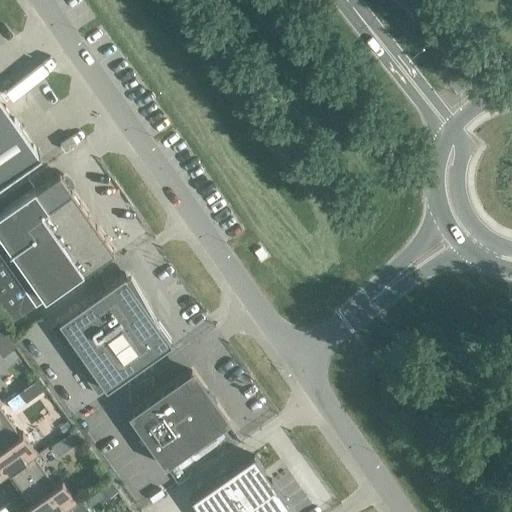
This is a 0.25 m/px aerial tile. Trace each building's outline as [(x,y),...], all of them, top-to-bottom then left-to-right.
[(0,177),(39,150),(38,149),(37,151),(14,118),(10,120),(5,113),(9,111),(0,98),(0,177)] [(0,233),(4,239),(0,241),(0,300),(14,321),(114,251),(61,174),(37,191),(35,188),(0,213),(0,233)] [(125,273),(49,326),(97,394),(173,341),(159,321),(152,326),(144,315),(151,310),(125,273)] [(2,327),(0,328),(0,343),(9,337),(2,327)] [(228,422),(192,371),(129,415),(165,466),(228,422)] [(36,378),(6,400),(12,409),(43,388),(36,378)] [(0,437),(15,427),(0,406),(0,437)] [(0,479),(10,472),(10,471),(34,454),(34,455),(37,453),(37,452),(22,432),(20,434),(15,427),(0,437),(0,479)] [(68,430),(54,440),(62,452),(76,442),(68,430)] [(34,454),(10,471),(10,472),(26,495),(50,478),(34,455),(34,454)] [(261,473),(265,471),(254,455),(192,499),(200,511),(293,511),(271,480),(267,482),(261,473)] [(31,502),(21,509),(23,511),(59,511),(70,505),(70,506),(73,504),(77,501),(62,480),(58,482),(55,485),(50,478),(26,495),(31,502)] [(109,480),(95,490),(102,499),(115,489),(109,480)]
